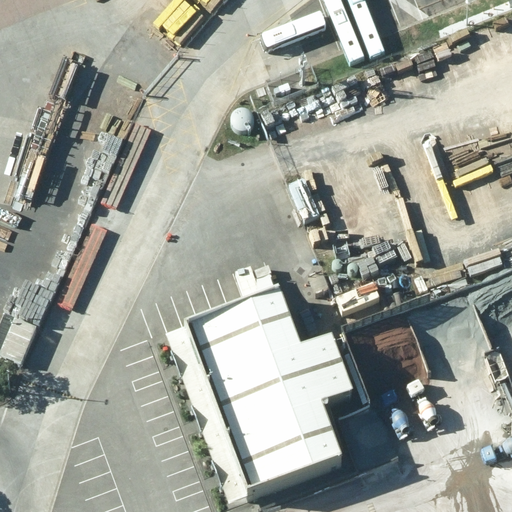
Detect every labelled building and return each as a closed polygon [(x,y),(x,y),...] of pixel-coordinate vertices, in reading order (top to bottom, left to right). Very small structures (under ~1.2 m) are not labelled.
[(231,128),(234,131),(238,133),(242,133),(245,133),(249,131),(251,128),(253,124),(253,120),(252,116),(249,113),(246,111),(243,110),(239,110),(235,111),(232,114),(230,117),(229,121),(230,125),(231,128)] [(299,212),(283,175),(268,181),(284,218),(299,212)] [(165,330),(229,501),(248,493),(246,485),(341,450),(321,395),(352,383),(332,330),(300,342),(277,281),(183,316),(185,324),(165,330)] [(341,321),(327,284),(312,290),(327,327),(341,321)] [(0,352),(5,354),(12,330),(0,326),(0,352)]
